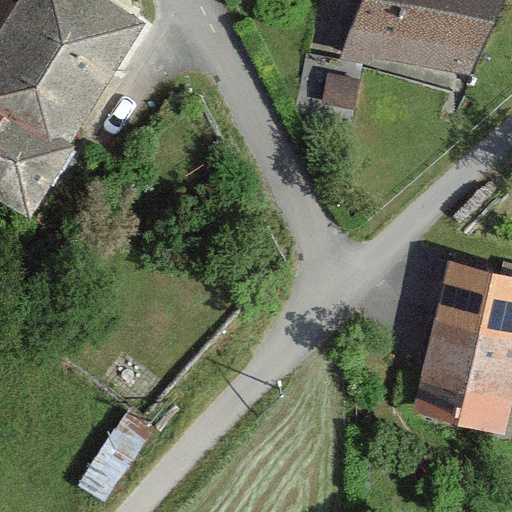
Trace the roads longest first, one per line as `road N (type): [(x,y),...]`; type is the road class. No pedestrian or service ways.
road 1 (unclassified): [(194,0),(326,302)]
road 2 (unclassified): [(511,127),(326,302)]
